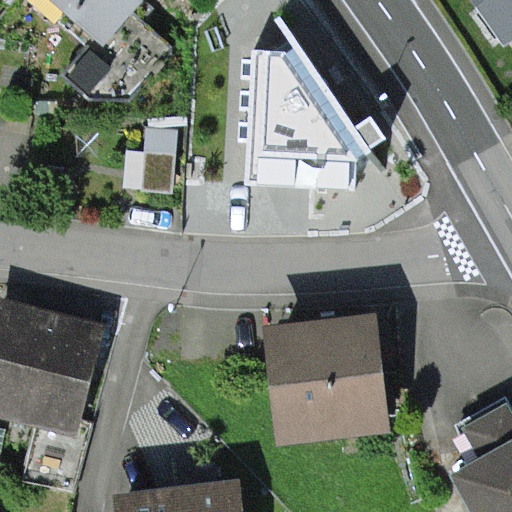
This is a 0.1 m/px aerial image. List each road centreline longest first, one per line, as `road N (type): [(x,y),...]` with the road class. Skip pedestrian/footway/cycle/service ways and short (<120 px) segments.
road 1 (residential): [(511,223),(425,257),(271,269),(0,242)]
road 2 (tertiary): [(511,219),(376,0)]
